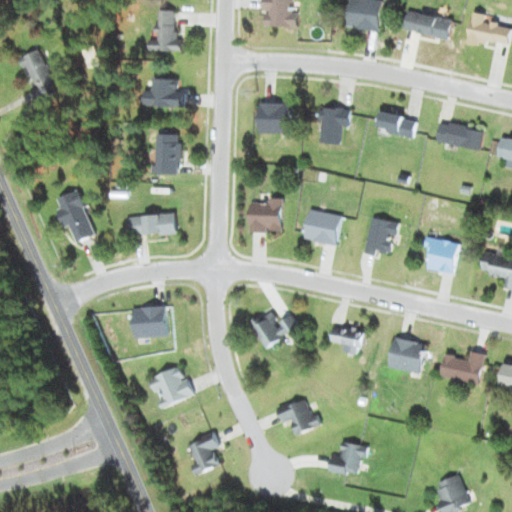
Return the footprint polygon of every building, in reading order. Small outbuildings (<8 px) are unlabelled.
[(298,26),(299,11),(294,11),(294,0),(264,0),(264,12),(266,12),(266,25),(298,26)] [(384,0),(381,0),(351,0),(348,27),(380,31),(384,0)] [(176,9),(158,10),(159,39),(151,39),(151,51),(183,50),(183,37),(177,38),(176,9)] [(405,31),(451,38),(454,19),(408,11),(405,31)] [(469,39),(510,47),(511,37),(511,27),(485,22),(487,14),(475,12),(469,39)] [(42,100),(59,93),(41,50),(24,56),(42,100)] [(179,78),(154,78),(154,90),(146,90),(145,105),(186,107),(187,92),(179,91),(179,78)] [(260,133),(292,134),(293,103),(261,102),(260,133)] [(342,144),(343,126),(351,126),(352,108),(321,107),(319,143),(342,144)] [(416,137),(418,118),(382,113),(380,132),(416,137)] [(438,141),(482,150),(486,130),(442,121),(438,141)] [(181,174),(182,134),(159,133),(158,174),(181,174)] [(79,242),(98,235),(79,190),(59,198),(63,208),(59,209),(67,227),(71,225),(79,242)] [(252,203),(251,231),(284,232),(285,198),(270,197),(270,203),(252,203)] [(306,240),(338,245),(343,215),(311,210),(306,240)] [(179,231),(177,212),(131,217),(133,236),(179,231)] [(401,221),(372,217),(367,251),(392,255),(394,235),(399,235),(401,221)] [(461,242),(428,237),(427,246),(432,247),(428,269),(456,273),(461,242)] [(484,270),(491,271),(491,276),(509,278),(508,288),(511,288),(511,257),(507,257),(508,250),(488,247),(484,270)] [(136,307),(136,337),(169,336),(168,306),(136,307)] [(294,315),(280,322),(274,311),(254,322),(267,347),(302,329),(294,315)] [(345,352),(362,354),(364,330),(334,328),(333,342),(346,343),(345,352)] [(428,344),(396,337),(390,367),(422,374),(428,344)] [(443,378),(482,383),(486,354),(472,352),(471,358),(446,355),(443,378)] [(511,360),(508,359),(503,384),(511,385),(511,360)] [(194,397),(184,367),(151,377),(157,395),(158,394),(162,407),(194,397)] [(293,421),(298,434),(323,426),(318,414),(312,416),(306,398),(279,408),(285,424),(293,421)] [(222,465),(215,450),(222,447),(215,432),(189,443),(197,461),(192,464),(198,476),(222,465)] [(331,471),(359,475),(362,457),(367,458),(369,445),(343,441),(341,454),(333,453),(331,471)] [(446,511),(460,511),(463,511),(462,506),(471,503),(460,474),(436,483),(446,511)]
